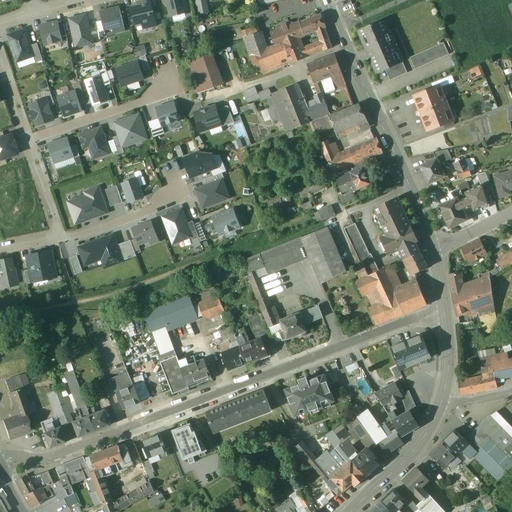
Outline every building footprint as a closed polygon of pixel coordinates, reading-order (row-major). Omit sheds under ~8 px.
[(183,0),(162,0),(166,18),(186,13),(183,0)] [(204,0),(195,0),(199,14),(208,12),(204,0)] [(342,15),(354,10),(351,1),(338,5),(342,15)] [(151,4),(132,8),(137,31),(156,27),(151,4)] [(119,8),(99,12),(102,22),(105,36),(106,39),(126,34),(119,8)] [(321,14),(293,25),(288,23),(279,27),(278,31),(272,34),(276,46),(283,44),(290,63),(291,64),(305,59),(302,50),(298,39),(317,31),(325,28),(326,28),(321,14)] [(86,15),(69,19),(76,49),(94,45),(86,15)] [(382,20),(358,30),(367,51),(369,50),(372,57),(370,58),(377,74),(384,71),(401,64),(401,63),(400,63),(396,54),(397,54),(391,42),(387,34),(388,34),(382,20)] [(102,22),(96,24),(99,38),(105,36),(102,22)] [(57,23),(40,26),(44,46),(61,42),(58,26),(57,23)] [(64,25),(58,26),(61,42),(62,44),(68,42),(64,25)] [(255,27),(241,32),(244,40),(258,35),(255,27)] [(325,28),(317,31),(320,41),(328,38),(325,28)] [(25,30),(8,36),(17,64),(34,58),(30,46),(25,30)] [(258,35),(244,40),(250,56),(255,54),(265,51),(259,35),(258,35)] [(328,38),(320,41),(321,43),(324,51),(332,48),(328,38)] [(321,43),(313,45),(317,54),(324,51),(321,43)] [(36,44),(30,46),(34,58),(36,63),(42,61),(36,44)] [(265,51),(255,54),(260,66),(263,74),(290,63),(283,44),(276,46),(265,51)] [(313,45),(302,50),(305,59),(317,54),(313,45)] [(444,45),(409,59),(414,71),(448,56),(444,45)] [(255,54),(250,56),(254,68),(260,66),(255,54)] [(211,55),(186,63),(197,95),(221,86),(222,86),(211,55)] [(334,55),(306,65),(313,83),(322,80),(330,77),(341,73),(334,55)] [(139,62),(142,71),(149,69),(145,57),(138,59),(139,62)] [(139,62),(117,69),(122,86),(145,79),(142,71),(139,62)] [(401,64),(384,71),(389,82),(406,75),(401,64)] [(473,78),(482,75),(478,67),(470,70),(473,78)] [(100,76),(104,87),(110,85),(105,69),(98,71),(100,76)] [(341,73),(330,77),(332,82),(342,78),(341,73)] [(104,87),(100,76),(85,81),(90,96),(93,104),(93,106),(108,101),(104,87)] [(342,78),(332,82),(330,77),(322,80),(326,93),(345,86),(342,78)] [(76,93),(78,101),(85,99),(84,98),(79,83),(73,85),(76,93)] [(293,86),(279,92),(287,112),(293,129),(309,123),(302,106),(293,86)] [(255,87),(242,92),(245,99),(258,94),(255,87)] [(439,88),(416,97),(415,98),(420,111),(418,111),(417,116),(421,117),(422,117),(427,129),(428,130),(452,121),(439,88)] [(258,94),(262,101),(272,97),(269,89),(258,94)] [(46,100),(49,108),(55,105),(50,92),(44,94),(46,100)] [(76,93),(59,99),(65,117),(82,112),(78,101),(76,93)] [(279,93),(272,96),(279,115),(287,112),(279,93)] [(329,114),(323,99),(320,94),(314,96),(318,105),(323,117),(329,114)] [(93,104),(90,96),(84,98),(85,99),(87,106),(93,104)] [(49,108),(46,100),(30,106),(37,127),(53,121),(49,108)] [(251,114),(258,112),(254,103),(239,109),(241,113),(249,110),(251,114)] [(174,104),(157,110),(160,120),(162,126),(180,120),(174,104)] [(316,120),(311,110),(309,111),(306,104),(302,106),(309,123),(312,122),(316,120)] [(358,104),(328,115),(331,123),(334,131),(358,122),(366,119),(358,104)] [(323,117),(318,105),(311,108),(311,110),(316,120),(323,118),(323,117)] [(215,106),(194,113),(200,132),(221,125),(216,110),(215,106)] [(227,106),(216,110),(221,125),(221,127),(234,123),(227,106)] [(293,129),(287,112),(279,115),(286,132),(293,129)] [(316,120),(312,122),(315,130),(331,123),(328,115),(323,118),(316,120)] [(139,116),(115,124),(118,136),(122,147),(147,139),(139,116)] [(162,126),(160,120),(148,123),(153,138),(165,134),(162,126)] [(368,122),(359,126),(362,132),(371,129),(368,122)] [(100,127),(78,135),(82,146),(88,144),(93,159),(109,154),(106,143),(100,127)] [(3,138),(0,139),(0,159),(4,159),(16,155),(10,136),(3,138)] [(122,147),(118,136),(113,138),(114,141),(117,151),(119,155),(124,153),(122,147)] [(67,138),(48,144),(54,163),(73,157),(70,148),(67,138)] [(376,139),(349,150),(349,151),(350,153),(355,165),(382,154),(376,139)] [(114,141),(106,143),(109,154),(117,151),(114,141)] [(334,160),(327,142),(321,144),(328,162),(334,160)] [(76,146),(70,148),(73,157),(74,159),(80,157),(76,146)] [(447,150),(433,153),(436,159),(437,159),(439,164),(441,163),(442,163),(451,159),(447,150)] [(334,160),(328,162),(333,173),(334,173),(347,168),(355,165),(350,153),(348,154),(334,160)] [(198,154),(184,159),(191,177),(195,177),(211,170),(217,168),(212,156),(198,154)] [(436,159),(420,167),(428,184),(445,176),(439,164),(437,159),(436,159)] [(464,159),(453,164),(460,179),(472,176),(464,159)] [(442,163),(441,163),(439,164),(445,176),(447,175),(442,163)] [(370,184),(363,167),(358,169),(350,173),(357,190),(370,184)] [(347,168),(334,173),(334,174),(336,179),(350,173),(348,169),(347,168)] [(211,170),(195,177),(197,183),(205,180),(214,177),(211,170)] [(511,189),(511,171),(497,176),(499,184),(497,185),(500,198),(510,195),(509,191),(511,189)] [(214,177),(205,180),(207,185),(222,180),(224,179),(222,173),(214,177)] [(350,173),(336,179),(336,180),(342,194),(343,196),(351,192),(357,190),(350,173)] [(491,189),(485,173),(477,175),(481,186),(482,186),(484,191),(491,189)] [(331,175),(323,179),(325,185),(331,178),(332,178),(331,175)] [(322,179),(306,186),(310,194),(311,196),(327,189),(325,185),(323,179),(322,179)] [(139,185),(137,180),(123,185),(130,203),(144,198),(139,185)] [(207,185),(196,190),(203,209),(225,201),(221,191),(225,189),(222,180),(207,185)] [(306,186),(298,190),(302,198),(310,194),(306,186)] [(472,206),(475,211),(480,208),(489,204),(484,191),(482,186),(481,186),(466,193),(468,198),(459,203),(463,210),(472,206)] [(82,197),(69,202),(76,224),(109,213),(100,187),(81,194),(82,197)] [(116,187),(105,191),(111,207),(122,203),(116,187)] [(450,195),(453,200),(457,198),(458,199),(463,197),(460,190),(450,195)] [(351,192),(343,196),(342,194),(341,194),(341,195),(339,196),(342,203),(354,198),(351,192)] [(288,194),(280,198),(282,203),(289,200),(288,194)] [(280,198),(258,206),(261,213),(283,205),(282,203),(280,198)] [(417,242),(397,198),(375,208),(378,214),(377,216),(380,217),(384,226),(383,230),(386,235),(380,238),(388,255),(399,250),(403,260),(404,260),(419,253),(420,253),(415,243),(417,242)] [(453,200),(439,207),(449,229),(468,220),(463,210),(459,203),(458,199),(457,198),(453,200)] [(313,201),(299,207),(301,212),(315,206),(313,201)] [(331,207),(318,212),(322,221),(335,216),(331,207)] [(233,210),(212,219),(219,235),(240,227),(233,210)] [(181,211),(163,218),(172,239),(182,236),(183,240),(191,237),(186,224),(181,211)] [(194,225),(193,222),(186,224),(191,237),(195,248),(202,245),(201,242),(194,225)] [(151,223),(133,230),(136,238),(139,244),(157,237),(151,223)] [(199,223),(194,225),(201,242),(206,240),(199,223)] [(369,255),(355,224),(344,229),(360,264),(363,263),(368,276),(378,271),(371,254),(369,255)] [(327,227),(301,238),(310,258),(321,285),(346,272),(327,227)] [(113,237),(79,249),(81,254),(85,266),(102,260),(105,269),(123,263),(122,262),(116,246),(113,237)] [(136,238),(130,241),(134,252),(141,250),(139,244),(136,238)] [(301,238),(260,255),(268,275),(310,258),(301,238)] [(479,239),(462,247),(469,263),(487,254),(479,239)] [(130,241),(116,246),(122,262),(136,257),(134,252),(130,241)] [(51,252),(28,256),(31,270),(33,281),(56,277),(51,252)] [(511,252),(497,261),(502,270),(511,264),(511,252)] [(404,260),(403,260),(411,276),(412,278),(419,275),(418,273),(427,268),(420,253),(419,253),(404,260)] [(81,254),(70,258),(76,275),(83,272),(82,268),(85,266),(81,254)] [(271,308),(251,258),(243,261),(263,311),(271,308)] [(0,283),(14,280),(10,260),(0,261),(0,283)] [(363,266),(356,270),(358,276),(366,272),(363,266)] [(396,294),(384,269),(378,271),(368,276),(375,291),(381,304),(388,320),(403,315),(395,295),(396,294)] [(495,269),(489,272),(491,277),(498,273),(495,269)] [(33,281),(31,270),(24,271),(27,285),(33,284),(33,281)] [(459,274),(449,276),(453,294),(462,291),(459,274)] [(360,280),(355,282),(362,297),(375,291),(368,276),(360,280)] [(462,291),(453,294),(457,316),(478,309),(493,303),(492,296),(490,281),(487,282),(462,291)] [(396,294),(395,295),(403,315),(427,305),(418,285),(396,294)] [(189,297),(144,313),(151,332),(165,327),(196,316),(189,297)] [(219,297),(198,305),(205,321),(225,313),(219,297)] [(493,303),(478,309),(480,316),(495,314),(493,303)] [(381,304),(368,309),(375,325),(388,320),(381,304)] [(319,306),(302,313),(304,318),(305,322),(306,324),(323,318),(319,306)] [(271,308),(263,311),(270,328),(279,324),(279,322),(273,307),(271,308)] [(259,310),(252,313),(257,324),(263,322),(259,310)] [(299,314),(281,321),(284,330),(279,332),(283,341),(298,335),(299,336),(300,337),(302,337),(303,337),(305,336),(305,335),(306,333),(306,332),(302,323),(305,322),(304,318),(301,319),(299,314)] [(495,314),(480,316),(483,325),(485,324),(493,324),(496,324),(495,314)] [(279,324),(270,328),(276,343),(283,341),(279,332),(284,330),(281,321),(279,322),(279,324)] [(165,327),(151,332),(157,346),(171,341),(165,327)] [(231,327),(219,331),(223,343),(229,341),(235,338),(233,333),(231,327)] [(244,329),(233,333),(235,338),(237,342),(239,347),(249,343),(244,329)] [(421,335),(390,348),(400,370),(431,357),(421,335)] [(249,343),(239,347),(246,364),(268,356),(262,339),(249,343)] [(171,341),(157,346),(160,356),(174,351),(171,341)] [(232,350),(222,354),(228,371),(246,364),(239,347),(232,350)] [(160,356),(158,357),(160,363),(176,356),(174,351),(160,356)] [(507,354),(479,359),(480,366),(492,364),(508,361),(507,354)] [(194,356),(179,362),(176,356),(160,363),(173,395),(189,388),(187,384),(201,379),(202,383),(212,379),(204,360),(196,363),(194,356)] [(511,359),(508,361),(492,364),(495,380),(511,376),(511,359)] [(355,362),(346,367),(350,377),(360,373),(355,362)] [(492,364),(480,366),(482,377),(458,382),(459,397),(497,389),(495,380),(492,364)] [(74,370),(69,372),(72,382),(77,380),(74,370)] [(127,374),(109,381),(113,391),(116,393),(132,386),(127,374)] [(306,379),(298,382),(300,385),(285,390),(295,416),(305,412),(306,414),(311,412),(312,409),(314,409),(317,410),(322,408),(322,406),(333,401),(324,376),(307,382),(306,379)] [(18,377),(5,381),(10,393),(22,389),(18,377)] [(72,382),(69,383),(74,396),(82,394),(77,380),(72,382)] [(395,384),(376,395),(383,406),(391,401),(395,399),(402,395),(395,384)] [(132,386),(116,393),(123,410),(140,402),(133,386),(132,386)] [(22,389),(10,393),(16,410),(17,414),(18,416),(18,417),(26,415),(31,413),(22,389)] [(263,391),(206,413),(213,433),(222,430),(221,428),(233,423),(234,425),(250,419),(249,416),(262,412),(263,414),(271,411),(263,391)] [(415,408),(409,392),(402,395),(408,412),(409,411),(415,408)] [(61,405),(57,394),(49,396),(57,417),(64,414),(61,405)] [(84,399),(82,394),(74,396),(79,408),(76,410),(79,420),(90,416),(86,403),(84,399)] [(91,401),(86,403),(90,416),(95,414),(94,413),(95,413),(91,401)] [(391,401),(383,406),(388,415),(393,412),(395,411),(392,406),(394,405),(393,405),(391,401)] [(67,403),(61,405),(64,414),(65,416),(70,414),(67,403)] [(368,409),(357,416),(377,445),(379,444),(387,456),(403,444),(396,433),(398,432),(392,421),(381,428),(368,409)] [(90,416),(96,431),(111,425),(105,410),(95,414),(90,416)] [(397,418),(392,421),(398,432),(401,437),(419,427),(409,411),(408,412),(397,418)] [(397,418),(393,412),(388,415),(392,421),(397,418)] [(64,414),(57,417),(61,428),(68,425),(65,416),(64,414)] [(18,416),(3,421),(9,439),(10,439),(31,431),(31,432),(32,431),(26,415),(18,417),(18,416)] [(79,420),(73,423),(79,437),(96,431),(90,416),(79,420)] [(369,433),(357,416),(348,421),(362,438),(369,433)] [(511,436),(492,416),(466,440),(470,444),(478,453),(474,457),(498,482),(511,467),(511,436)] [(52,419),(41,423),(45,434),(56,430),(52,419)] [(172,431),(183,461),(188,459),(190,465),(195,463),(193,457),(207,451),(200,440),(198,441),(194,430),(193,431),(190,424),(172,431)] [(341,425),(332,430),(342,444),(346,440),(350,437),(341,425)] [(56,430),(45,434),(51,448),(66,442),(61,428),(56,430)] [(342,444),(332,430),(325,434),(335,448),(339,446),(342,444)] [(465,441),(455,430),(442,442),(457,457),(462,452),(470,444),(466,440),(465,441)] [(377,445),(369,433),(362,438),(369,448),(371,450),(377,445)] [(160,435),(141,442),(148,458),(166,452),(160,435)] [(360,439),(353,445),(358,452),(365,447),(360,439)] [(342,444),(339,446),(351,461),(352,462),(359,456),(346,440),(342,444)] [(344,491),(332,478),(331,478),(316,460),(300,442),(296,446),(305,457),(338,496),(344,491)] [(442,442),(435,449),(435,448),(428,454),(443,470),(457,457),(442,442)] [(470,444),(462,452),(470,461),(474,457),(478,453),(470,444)] [(118,446),(90,457),(96,471),(90,473),(91,477),(93,482),(103,478),(133,467),(126,447),(120,450),(118,446)] [(351,461),(339,446),(335,448),(333,450),(344,463),(345,462),(347,464),(351,461)] [(359,456),(352,462),(365,477),(382,463),(371,450),(369,448),(359,456)] [(342,469),(326,451),(316,460),(331,478),(332,478),(342,469)] [(90,457),(84,459),(88,469),(90,473),(96,471),(90,457)] [(84,459),(80,460),(84,471),(88,469),(84,459)] [(80,460),(63,466),(70,485),(91,477),(90,473),(88,469),(84,471),(80,460)] [(149,460),(142,463),(147,474),(153,472),(149,460)] [(342,469),(332,478),(344,491),(351,485),(354,487),(365,477),(352,462),(351,461),(347,464),(342,469)] [(61,480),(51,485),(52,488),(58,501),(64,499),(65,500),(75,496),(70,485),(63,466),(56,469),(61,480)] [(429,481),(416,467),(402,482),(414,495),(421,488),(429,481)] [(56,469),(42,474),(47,486),(51,485),(61,480),(56,469)] [(26,475),(14,481),(23,497),(34,491),(26,475)] [(103,478),(93,482),(97,491),(101,503),(104,509),(114,504),(103,478)] [(114,504),(104,509),(104,511),(116,511),(117,511),(148,493),(153,490),(150,483),(114,504)] [(47,486),(42,489),(47,499),(54,496),(50,489),(52,488),(51,485),(47,486)] [(421,488),(414,495),(421,502),(422,502),(428,496),(428,495),(421,488)] [(42,489),(34,491),(23,497),(26,503),(30,509),(47,499),(42,489)] [(406,502),(393,490),(380,502),(389,511),(395,511),(396,511),(406,502)] [(101,503),(97,491),(93,493),(95,497),(93,498),(96,506),(101,503)] [(315,511),(303,491),(297,494),(297,495),(300,500),(307,511),(313,511),(314,511),(315,511)] [(300,500),(297,495),(297,494),(296,492),(290,496),(291,497),(290,498),(294,505),(300,500)] [(161,494),(148,501),(151,508),(164,500),(161,494)] [(445,511),(429,495),(428,495),(428,496),(422,502),(421,502),(417,506),(422,511),(445,511)] [(75,496),(65,500),(68,508),(78,503),(75,496)] [(290,498),(289,498),(277,507),(280,511),(292,511),(289,508),(294,505),(290,498)] [(416,511),(419,509),(412,501),(407,505),(413,511),(416,511)] [(389,511),(380,502),(370,511),(389,511)]
